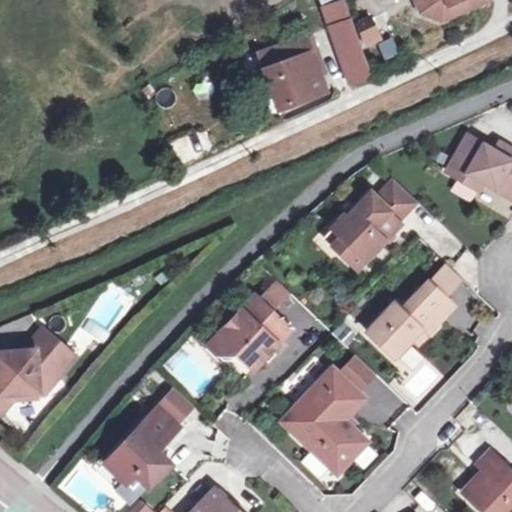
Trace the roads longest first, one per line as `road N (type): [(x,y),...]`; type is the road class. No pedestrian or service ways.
road 1 (residential): [(0,258),(511,22)]
road 2 (track): [(0,306),(365,151)]
road 3 (residential): [(353,511),(407,464),(420,430),(511,323)]
